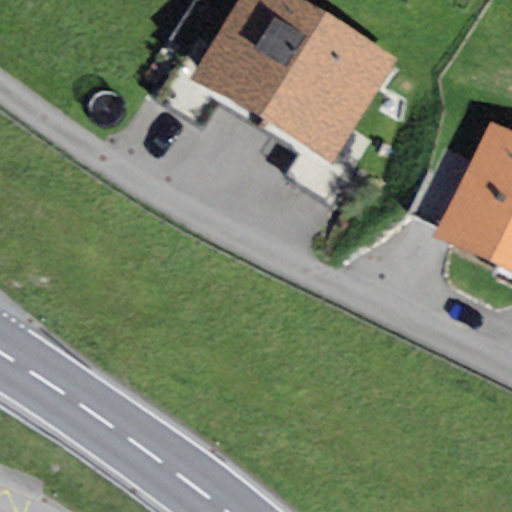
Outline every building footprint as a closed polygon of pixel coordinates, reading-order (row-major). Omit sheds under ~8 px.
[(217,89),(262,116),(325,14),(301,0),(237,0),(212,42),(197,33),(156,101),(196,125),(217,89)] [(399,59),(325,14),(262,116),(304,142),(282,178),(331,208),(373,140),(356,130),(399,59)] [(511,131),(491,121),(472,160),(438,230),(435,236),(498,266),(511,272),(511,131)] [(438,230),(472,160),(440,144),(406,214),(438,230)] [(511,272),(498,266),(492,278),(511,288),(511,272)]
